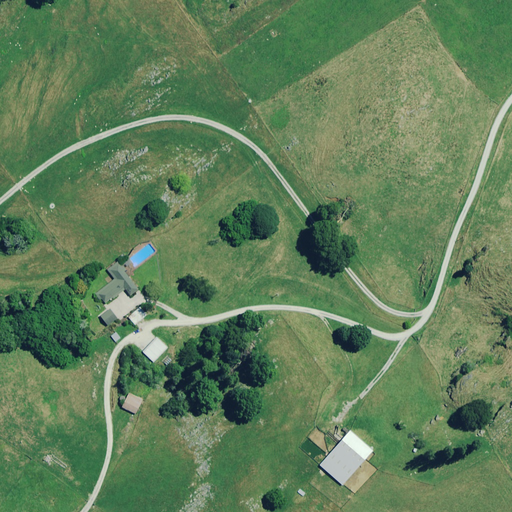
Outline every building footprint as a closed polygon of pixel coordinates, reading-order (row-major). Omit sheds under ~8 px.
[(128,258),(122,263),(125,268),(132,264),(128,258)] [(138,290),(117,263),(107,270),(114,280),(95,295),(99,300),(101,298),(105,304),(125,289),(130,296),(138,290)] [(147,315),(140,307),(131,314),(138,322),(147,315)] [(117,319),(110,309),(100,316),(107,326),(117,319)] [(120,338),(115,333),(110,336),(115,342),(120,338)] [(167,348),(156,338),(142,352),(153,362),(167,348)] [(171,360),(167,356),(162,362),(167,366),(171,360)] [(126,397),(121,395),(118,401),(123,403),(121,407),(135,414),(142,400),(128,393),(126,397)] [(372,451),(350,431),(319,465),(342,485),(372,451)]
